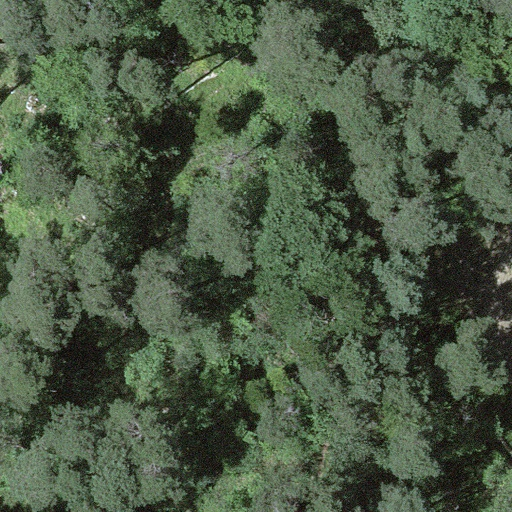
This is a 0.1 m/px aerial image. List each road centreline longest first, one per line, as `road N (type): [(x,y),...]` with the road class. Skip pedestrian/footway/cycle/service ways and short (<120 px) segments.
road 1 (track): [(511,344),(478,261),(494,71),(511,50)]
road 2 (track): [(481,222),(406,511)]
